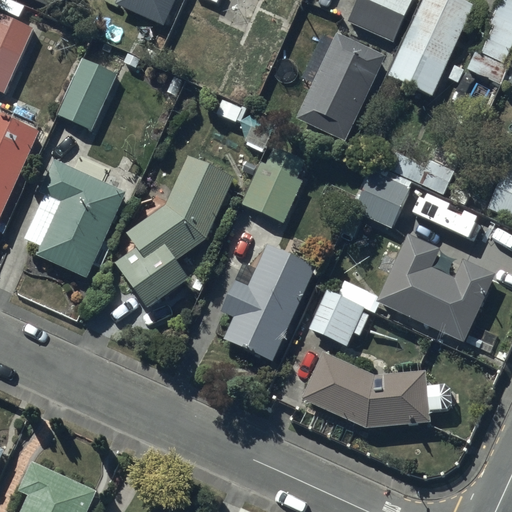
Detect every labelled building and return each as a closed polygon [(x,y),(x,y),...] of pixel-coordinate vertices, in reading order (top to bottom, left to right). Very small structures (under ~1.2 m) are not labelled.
[(59,0),(33,0),(55,10),(59,0)] [(118,0),(116,6),(164,27),(175,0),(118,0)] [(415,0),(358,0),(349,23),(396,44),(415,0)] [(474,7),(457,0),(424,0),(389,78),(432,98),(474,7)] [(511,1),(509,0),(502,0),(479,56),(476,54),(468,72),(502,85),(509,68),(505,67),(511,50),(511,1)] [(36,32),(0,14),(0,93),(5,96),(36,32)] [(319,73),(297,121),(347,145),(387,59),(337,36),(335,42),(324,37),(310,69),(319,73)] [(118,76),(84,60),(58,117),(92,133),(118,76)] [(0,222),(41,135),(0,115),(0,222)] [(271,149),(245,209),(287,227),(305,186),(302,184),(310,166),(271,149)] [(239,182),(193,162),(171,210),(129,238),(140,255),(119,269),(151,315),(193,287),(180,267),(210,247),(239,182)] [(127,194),(55,163),(41,194),(45,196),(25,241),(43,249),(39,259),(88,281),(127,194)] [(511,168),(508,167),(488,211),(511,221),(511,168)] [(373,172),(355,214),(393,230),(411,189),(373,172)] [(440,250),(409,236),(377,306),(465,345),(497,276),(466,262),(458,280),(432,269),(440,250)] [(239,324),(229,345),(277,367),(321,271),(274,250),(254,292),(240,286),(225,317),(239,324)] [(366,310),(327,293),(310,332),(349,349),(366,310)] [(324,353),(302,401),(367,430),(429,426),(428,413),(443,412),(441,389),(428,389),(427,373),(375,376),(324,353)] [(95,511),(103,498),(37,467),(23,497),(32,502),(27,511),(95,511)]
